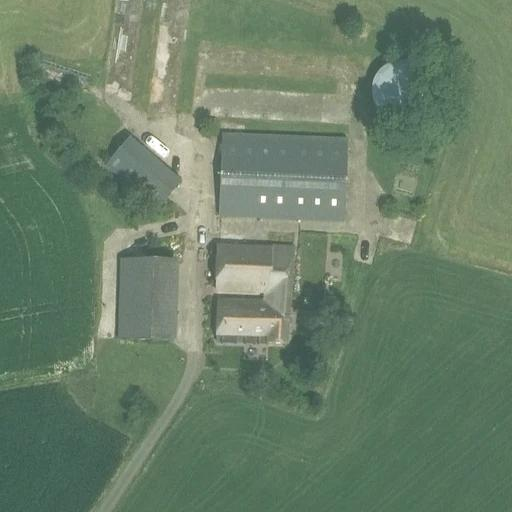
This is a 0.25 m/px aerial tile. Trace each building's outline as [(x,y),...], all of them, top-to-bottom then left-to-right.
[(431,82),(429,78),(427,74),(424,71),(421,68),(418,66),(414,64),(410,63),(407,63),(402,63),(392,64),(388,66),(381,72),(378,75),(375,79),(373,84),(372,90),(372,95),(372,101),(373,105),(376,110),(380,115),(384,119),(388,121),(394,123),(401,124),(406,124),(411,122),(418,119),(422,117),(425,114),(427,111),(430,106),(432,101),(433,95),(433,91),(432,86),(431,82)] [(345,223),(348,141),(223,136),(220,218),(345,223)] [(157,211),(181,184),(130,139),(106,166),(157,211)] [(218,293),(266,293),(266,303),(218,303),(218,343),(288,344),(289,249),(219,248),(218,293)] [(172,262),(122,260),(119,340),(169,342),(172,262)]
